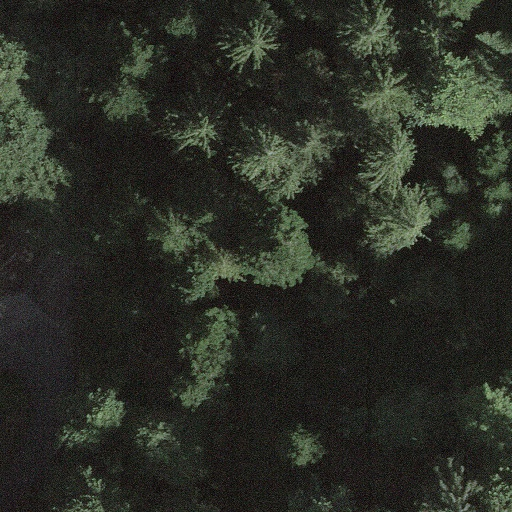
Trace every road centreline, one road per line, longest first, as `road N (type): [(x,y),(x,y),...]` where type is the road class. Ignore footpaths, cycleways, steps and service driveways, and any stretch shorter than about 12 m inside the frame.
road 1 (track): [(33,336),(107,181),(222,0)]
road 2 (track): [(0,335),(33,336),(46,346),(59,403),(54,426),(0,502)]
